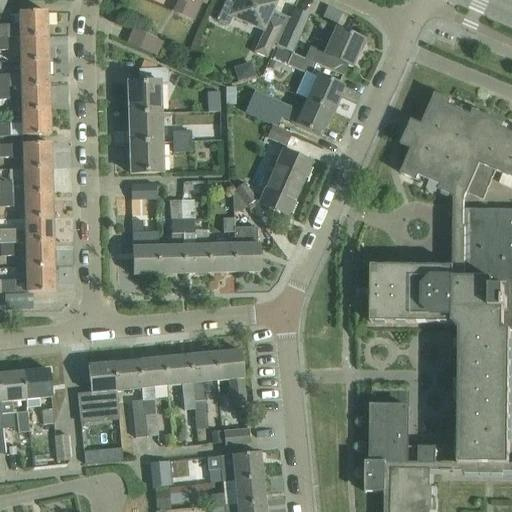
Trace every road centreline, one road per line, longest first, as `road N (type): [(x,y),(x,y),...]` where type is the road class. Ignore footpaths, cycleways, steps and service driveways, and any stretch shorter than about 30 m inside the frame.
road 1 (residential): [(88,326),(84,21),(91,0)]
road 2 (residential): [(284,310),(413,23)]
road 3 (residential): [(303,511),(284,310)]
road 4 (residential): [(88,326),(284,310)]
road 5 (residential): [(101,511),(95,484),(0,503)]
